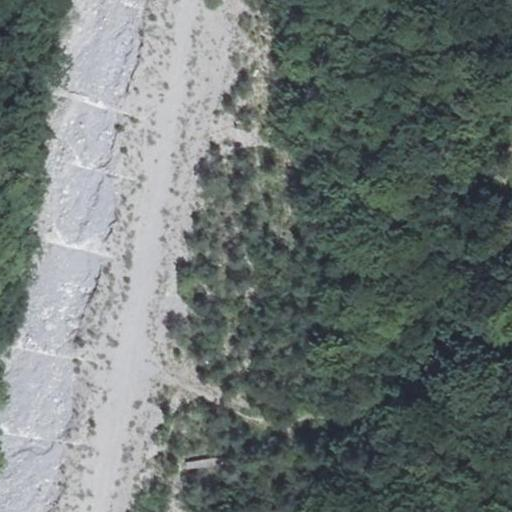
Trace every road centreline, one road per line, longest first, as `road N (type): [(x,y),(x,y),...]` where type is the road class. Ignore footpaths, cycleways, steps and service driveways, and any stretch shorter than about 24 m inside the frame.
road 1 (track): [(123,359),(273,423),(332,422),(371,394),(441,408),(485,443),(511,511)]
road 2 (track): [(123,359),(165,141)]
road 3 (track): [(92,511),(123,359)]
road 4 (track): [(189,0),(165,141)]
